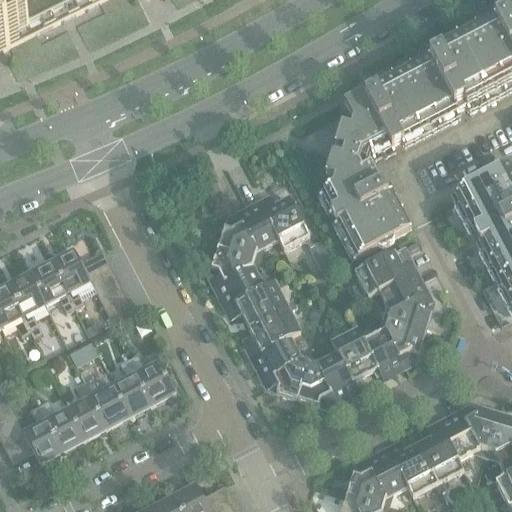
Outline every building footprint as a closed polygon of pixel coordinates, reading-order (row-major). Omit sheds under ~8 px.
[(0,0),(0,57),(3,56),(2,55),(32,40),(100,6),(112,0),(0,0)] [(511,21),(506,25),(504,21),(491,28),(493,31),(477,40),(440,59),(438,56),(426,62),(428,65),(412,74),(375,93),(373,89),(362,95),(364,99),(345,109),(354,125),(351,133),(343,130),(342,133),(341,133),(336,148),(336,152),(339,153),(337,161),(333,159),(332,163),(327,177),(327,181),(335,184),(333,191),(321,197),(331,217),(332,217),(337,226),(336,226),(356,264),(394,244),(412,235),(392,199),(396,197),(389,185),(382,188),(381,189),(372,171),(369,172),(369,171),(371,163),(373,162),(375,166),(383,162),(384,164),(396,158),(393,153),(402,148),(405,153),(443,133),(461,124),(458,119),(467,114),(469,119),(508,99),(511,97),(511,21)] [(511,173),(511,172),(495,180),(490,178),(479,184),(477,190),(455,201),(456,202),(454,209),(468,236),(475,238),(475,239),(476,239),(481,247),(480,248),(481,249),(478,255),(493,282),(499,284),(501,286),(498,292),(511,319),(511,173)] [(270,201),(259,206),(247,212),(259,234),(270,228),(279,245),(284,255),(307,244),(311,251),(314,250),(313,249),(289,204),(275,211),(270,201)] [(218,253),(253,264),(255,257),(279,245),(270,228),(259,234),(247,212),(229,222),(234,233),(231,234),(224,232),(218,253)] [(332,269),(320,245),(313,249),(314,250),(311,251),(309,252),(320,275),(332,269)] [(253,264),(218,253),(211,273),(218,276),(220,278),(209,284),(219,303),(241,292),(247,303),(275,288),(275,287),(263,293),(254,275),(251,271),(253,264)] [(51,267),(76,313),(84,308),(77,294),(91,287),(86,278),(81,268),(74,255),(70,257),(68,254),(57,260),(59,263),(51,267)] [(102,257),(81,268),(86,278),(108,267),(102,257)] [(411,266),(408,268),(401,271),(393,257),(354,277),(348,280),(350,284),(357,280),(369,302),(379,297),(395,288),(401,299),(423,288),(411,266)] [(29,279),(46,311),(59,303),(67,318),(76,313),(51,267),(48,269),(46,265),(35,271),(37,275),(29,279)] [(108,267),(86,278),(91,287),(92,288),(113,277),(108,267)] [(6,290),(31,337),(34,343),(43,339),(39,332),(31,318),(46,311),(29,279),(26,281),(24,277),(12,283),(14,286),(6,290)] [(113,277),(92,288),(97,299),(118,288),(113,277)] [(118,288),(97,299),(103,309),(124,298),(118,288)] [(230,325),(234,323),(241,320),(248,333),(295,309),(293,307),(286,310),(275,288),(247,303),(241,292),(219,303),(230,325)] [(389,327),(424,338),(431,318),(424,315),(422,313),(433,307),(423,288),(401,299),(395,288),(379,297),(391,321),(389,327)] [(0,331),(2,334),(15,327),(22,341),(31,337),(6,290),(3,292),(1,289),(0,289),(0,331)] [(124,298),(103,309),(108,319),(129,308),(124,298)] [(114,329),(134,318),(129,308),(108,319),(114,329)] [(245,353),(250,363),(257,375),(279,364),(273,353),(290,344),(301,338),(289,316),(296,312),(295,309),(248,333),(256,347),(245,353)] [(318,328),(322,314),(313,311),(308,325),(318,328)] [(100,334),(96,326),(87,331),(91,339),(100,334)] [(424,338),(389,327),(386,334),(365,345),(359,335),(358,336),(372,363),(383,357),(394,379),(413,369),(408,358),(411,357),(418,359),(424,338)] [(333,348),(338,359),(347,376),(336,382),(347,404),(359,397),(354,387),(377,374),(383,385),(394,379),(383,357),(372,363),(358,336),(336,347),(332,340),(330,341),(334,348),(333,348)] [(297,405),(309,369),(301,367),(290,344),(273,353),(279,364),(257,375),(266,394),(277,388),(279,391),(276,398),(297,405)] [(171,365),(166,355),(156,360),(160,367),(161,370),(171,365)] [(309,369),(297,405),(315,410),(318,411),(320,404),(323,403),(328,414),(347,404),(336,382),(347,376),(338,359),(315,371),(309,369)] [(129,365),(153,411),(176,399),(159,366),(146,374),(138,360),(129,365)] [(153,411),(129,365),(121,369),(128,383),(115,390),(131,422),(153,411)] [(89,375),(80,380),(85,388),(93,383),(89,375)] [(131,422),(115,390),(101,398),(93,383),(85,388),(109,434),(131,422)] [(109,434),(85,388),(76,393),(83,407),(70,414),(87,445),(109,434)] [(0,421),(12,416),(7,405),(0,408),(0,421)] [(87,445),(70,414),(56,421),(48,407),(40,411),(64,457),(87,445)] [(64,457),(40,411),(32,416),(39,430),(24,438),(28,446),(34,456),(40,469),(64,457)] [(488,455),(499,420),(478,414),(476,421),(473,422),(467,411),(448,421),(460,443),(449,449),(463,477),(464,476),(458,465),(471,458),(481,453),(488,455)] [(0,434),(18,426),(12,416),(0,421),(0,434)] [(511,424),(499,420),(488,455),(495,457),(507,481),(511,478),(511,424)] [(426,433),(428,436),(432,444),(418,451),(442,496),(444,495),(440,488),(463,477),(449,449),(460,443),(448,421),(426,433)] [(18,426),(0,434),(0,444),(1,447),(23,436),(18,426)] [(7,457),(28,446),(24,438),(23,436),(1,447),(7,457)] [(12,468),(34,456),(28,446),(7,457),(12,468)] [(398,447),(388,453),(376,459),(388,481),(399,475),(413,502),(436,491),(439,498),(442,496),(418,451),(404,458),(398,447)] [(347,500),(382,511),(384,504),(407,492),(413,502),(399,475),(388,481),(376,459),(357,469),(363,480),(361,482),(353,479),(347,500)] [(511,478),(507,481),(496,486),(508,509),(502,511),(506,511),(511,509),(511,478)] [(173,502),(178,511),(208,511),(203,502),(196,489),(173,502)] [(224,491),(203,502),(208,511),(209,511),(230,501),(224,491)] [(381,511),(382,511),(347,500),(342,511),(381,511)] [(230,501),(209,511),(234,511),(235,511),(230,501)] [(153,511),(178,511),(173,502),(153,511)]
